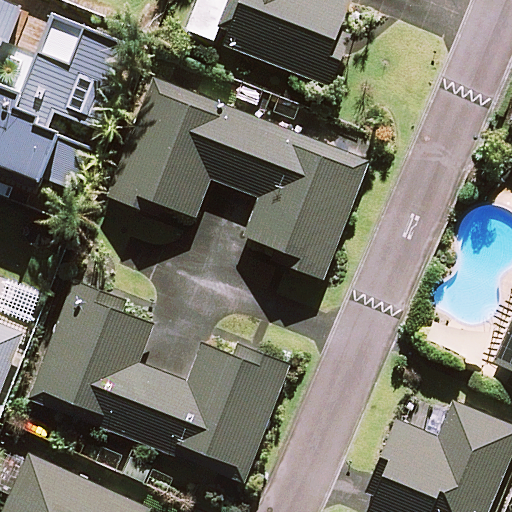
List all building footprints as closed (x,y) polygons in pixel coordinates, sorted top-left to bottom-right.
[(199,0),(188,30),(321,81),(352,0),(199,0)] [(0,160),(74,188),(90,145),(58,133),(60,127),(52,123),(56,113),(96,128),(127,49),(51,20),(38,56),(6,44),(18,11),(0,3),(0,160)] [(368,160),(154,78),(110,195),(143,208),(147,197),(197,216),(211,178),(260,196),(245,235),(294,253),(289,264),(323,277),(368,160)] [(155,319),(74,286),(35,385),(97,410),(93,422),(176,455),(181,442),(246,468),(286,368),(207,337),(189,381),(138,361),(155,319)] [(0,396),(27,328),(0,317),(0,396)] [(511,319),(494,360),(511,367),(511,319)] [(488,511),(511,450),(511,425),(450,402),(438,434),(401,420),(366,511),(488,511)] [(148,511),(150,509),(30,454),(3,511),(148,511)]
